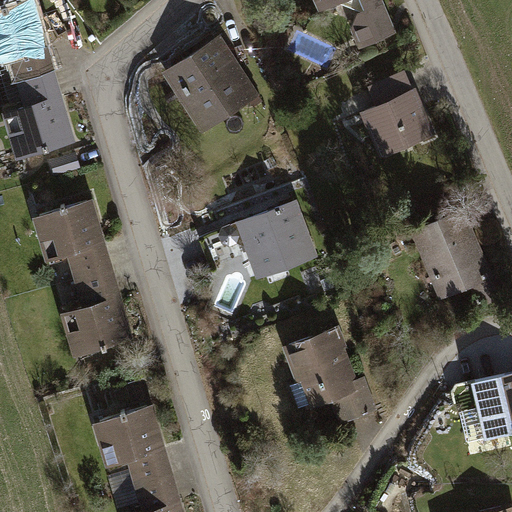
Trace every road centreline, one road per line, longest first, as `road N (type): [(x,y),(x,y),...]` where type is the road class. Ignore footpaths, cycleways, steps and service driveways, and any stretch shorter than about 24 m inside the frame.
road 1 (residential): [(172,0),(118,51),(106,80),(225,511)]
road 2 (tertiary): [(511,214),(424,0)]
